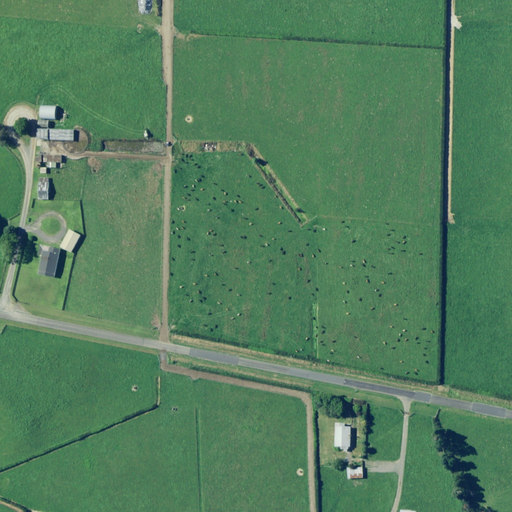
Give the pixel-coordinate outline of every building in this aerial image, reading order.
[(50,120),(58,120),(58,106),(43,105),(42,120),(50,120)] [(42,120),(40,119),(39,140),(75,141),(75,131),(50,130),(50,120),(42,120)] [(62,168),(65,168),(65,159),(64,159),(64,146),(42,146),(42,152),(38,152),(37,168),(42,168),(42,174),(48,174),(48,167),(56,167),(56,169),(62,170),(62,168)] [(49,178),(40,178),(40,200),(49,200),(50,190),(48,190),(49,178)] [(82,236),(71,230),(62,247),(73,253),(82,236)] [(51,248),(41,246),(39,254),(44,255),(39,274),(55,278),(62,250),(51,248)] [(347,424),(337,423),(336,447),(352,447),(353,428),(347,427),(347,424)] [(365,484),(364,467),(349,468),(350,479),(355,479),(355,484),(365,484)]
